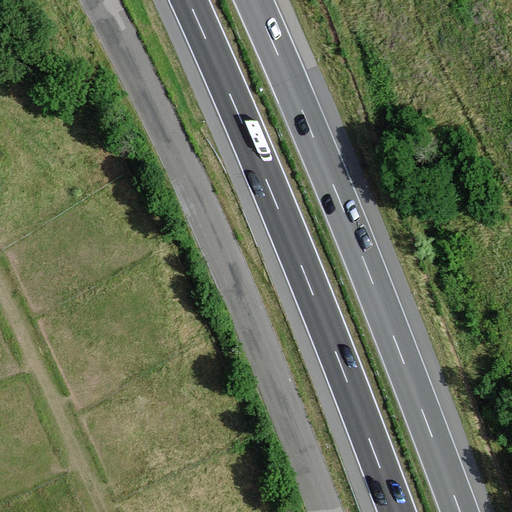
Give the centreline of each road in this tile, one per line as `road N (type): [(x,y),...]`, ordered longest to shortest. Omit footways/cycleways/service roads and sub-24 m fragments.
road 1 (residential): [(86,0),(325,511)]
road 2 (motorway): [(186,0),(394,511)]
road 3 (motorway): [(459,511),(252,0)]
